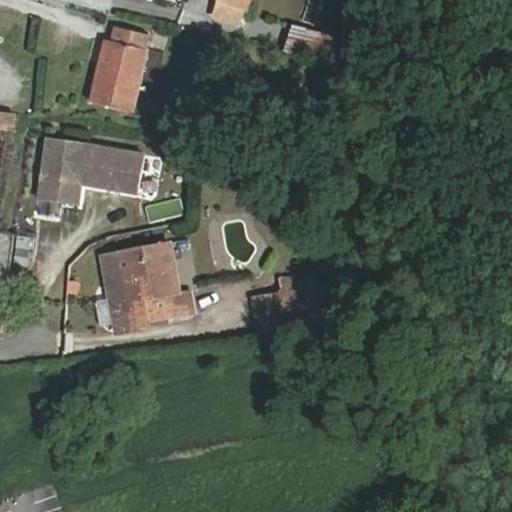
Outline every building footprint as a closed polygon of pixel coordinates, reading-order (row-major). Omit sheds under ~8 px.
[(282,0),(220,0),(275,21),(282,0)] [(330,62),(337,34),(295,22),(288,50),(330,62)] [(112,43),(107,42),(92,103),(133,113),(150,38),(116,29),(112,43)] [(17,119),(0,117),(0,134),(14,137),(17,119)] [(50,144),(43,205),(82,211),(84,190),(144,197),(148,158),(50,144)] [(170,252),(108,263),(120,331),(170,321),(167,303),(179,301),(170,252)] [(315,283),(279,286),(281,302),(283,319),(285,335),(321,330),(315,283)] [(194,317),(191,299),(179,301),(167,303),(170,321),(194,317)] [(281,302),(254,305),(256,322),(283,319),(281,302)] [(283,319),(256,322),(258,338),(285,335),(283,319)]
